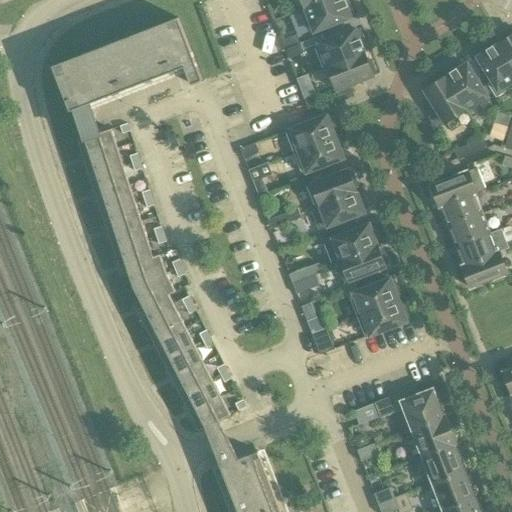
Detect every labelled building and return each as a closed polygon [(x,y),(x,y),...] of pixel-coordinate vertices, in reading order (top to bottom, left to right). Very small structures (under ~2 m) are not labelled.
[(326,0),(306,8),(305,7),(301,9),(310,33),(351,17),(350,15),(353,14),(349,1),(346,2),(344,0),(326,0)] [(306,8),(326,0),(302,0),(305,7),(306,8)] [(75,110),(84,138),(100,133),(90,103),(185,67),(192,84),(203,80),(179,18),(53,65),(70,111),(75,110)] [(314,45),(323,69),(328,67),(365,53),(362,44),(365,43),(360,31),(357,32),(356,29),(314,45)] [(499,44),(511,64),(511,32),(506,36),(507,39),(499,44)] [(286,50),(300,44),(297,35),(282,41),(286,50)] [(304,53),(300,44),(286,50),(289,59),(304,53)] [(511,82),(511,64),(499,44),(492,49),(490,46),(479,53),(481,56),(478,57),(493,81),(487,84),(496,98),(511,89),(508,85),(511,82)] [(365,53),(328,67),(341,101),(355,96),(351,85),(374,76),(373,73),(376,72),(371,60),(368,61),(365,53)] [(454,72),(446,77),(467,110),(479,102),(486,112),(494,107),(467,64),(465,65),(463,62),(452,69),(454,72)] [(467,110),(446,77),(438,82),(437,79),(426,86),(427,89),(425,90),(438,111),(429,117),(434,130),(467,110)] [(305,98),(311,113),(320,110),(314,95),(305,98)] [(498,112),(495,122),(508,126),(511,116),(498,112)] [(295,152),(336,137),(333,129),(336,127),(332,117),(328,118),(327,115),(286,131),(295,152)] [(128,124),(121,126),(123,134),(131,131),(128,124)] [(112,129),(100,133),(84,138),(77,140),(84,160),(118,148),(112,129)] [(337,141),(336,137),(295,152),(303,174),(344,158),(342,154),(346,153),(341,140),(337,141)] [(469,144),(473,154),(487,148),(484,139),(469,144)] [(241,149),(244,158),(259,152),(256,143),(241,149)] [(473,154),(469,144),(455,150),(458,159),(473,154)] [(118,148),(84,160),(90,178),(124,166),(118,148)] [(138,153),(130,156),(133,163),(140,161),(138,153)] [(511,168),(511,158),(505,157),(503,165),(511,168)] [(140,161),(133,163),(135,171),(143,169),(140,161)] [(124,166),(90,178),(96,196),(130,185),(124,166)] [(477,168),(468,172),(465,173),(462,170),(453,174),(452,178),(432,186),(440,208),(441,207),(441,206),(475,193),(475,194),(476,194),(476,193),(485,189),(477,168)] [(316,207),(357,191),(354,183),(357,182),(353,171),(350,173),(348,170),(307,186),(315,206),(316,207)] [(260,197),(269,194),(263,179),(254,182),(260,197)] [(130,185),(96,196),(102,214),(136,203),(130,185)] [(150,190),(142,192),(145,200),(152,197),(150,190)] [(316,207),(315,206),(311,208),(319,230),(365,212),(363,208),(367,207),(362,195),(358,196),(357,191),(316,207)] [(483,213),(475,194),(475,193),(441,206),(441,207),(449,226),(483,213)] [(152,197),(145,200),(147,207),(155,205),(152,197)] [(136,203),(102,214),(108,232),(142,221),(136,203)] [(298,209),(283,214),(287,224),(302,218),(298,209)] [(483,213),(449,226),(457,247),(490,233),(483,213)] [(287,224),(283,214),(269,220),(272,229),(287,224)] [(142,221),(108,232),(114,251),(148,239),(142,221)] [(337,261),(378,245),(376,241),(379,240),(374,227),(371,228),(370,224),(324,242),(332,264),(337,262),(337,261)] [(162,226),(154,229),(157,236),(164,234),(162,226)] [(490,233),(457,247),(464,266),(464,267),(498,254),(498,253),(490,233)] [(164,234),(157,236),(159,244),(167,241),(164,234)] [(148,239),(114,251),(120,270),(127,268),(127,267),(154,258),(154,257),(148,239)] [(381,253),(378,245),(337,261),(337,262),(345,283),(386,267),(385,264),(388,263),(384,252),(381,253)] [(464,267),(464,266),(463,266),(471,288),(492,280),(495,283),(504,279),(505,275),(508,274),(499,252),(498,253),(498,254),(464,267)] [(154,258),(127,267),(127,268),(134,287),(167,273),(161,254),(154,257),(154,258)] [(179,259),(172,262),(175,270),(183,267),(179,259)] [(319,263),(304,269),(308,278),(293,284),(298,295),(319,286),(315,275),(323,272),(319,263)] [(183,267),(175,270),(178,277),(186,274),(183,267)] [(308,278),(304,269),(290,274),(293,284),(308,278)] [(134,287),(143,306),(143,307),(169,294),(169,295),(176,291),(167,273),(134,287)] [(358,316),(399,300),(397,295),(400,294),(395,281),(392,282),(391,279),(349,294),(358,316)] [(143,306),(136,310),(146,327),(178,311),(169,295),(169,294),(143,307),(143,306)] [(189,296),(182,300),(186,307),(193,303),(189,296)] [(399,300),(358,316),(366,337),(407,321),(406,318),(409,317),(405,307),(402,308),(399,300)] [(193,303),(186,307),(189,314),(196,310),(193,303)] [(302,306),(308,321),(317,318),(311,303),(302,306)] [(178,311),(146,327),(154,344),(186,328),(178,311)] [(336,349),(332,340),(335,338),(331,327),(312,334),(320,355),(336,349)] [(186,328),(154,344),(163,361),(195,345),(186,328)] [(207,330),(200,334),(203,341),(211,337),(207,330)] [(211,337),(203,341),(207,348),(214,344),(211,337)] [(195,345),(163,361),(172,379),(204,362),(195,345)] [(204,362),(172,379),(181,396),(213,379),(204,362)] [(224,364),(217,368),(221,375),(228,371),(224,364)] [(228,371),(221,375),(225,382),(231,379),(228,371)] [(213,379),(181,396),(190,413),(221,396),(213,379)] [(444,418),(444,417),(439,404),(441,402),(437,393),(434,393),(433,390),(419,395),(417,390),(415,388),(400,394),(400,393),(399,394),(388,398),(387,398),(387,399),(376,403),(375,403),(381,418),(394,413),(394,412),(404,408),(413,430),(444,418)] [(221,396),(190,413),(199,431),(205,428),(219,421),(231,415),(221,396)] [(243,400),(236,403),(239,411),(246,407),(243,400)] [(445,416),(444,417),(444,418),(413,430),(423,457),(454,444),(455,446),(456,445),(455,442),(457,440),(453,431),(450,430),(445,416)] [(219,421),(205,428),(214,450),(220,466),(212,469),(229,511),(281,511),(258,451),(239,459),(231,443),(219,421)] [(367,433),(354,438),(358,450),(372,444),(367,433)] [(363,461),(378,455),(374,444),(359,450),(358,450),(357,450),(358,451),(361,460),(362,461),(363,461)] [(454,444),(423,457),(433,483),(465,471),(464,469),(466,467),(463,458),(459,458),(455,446),(454,444)] [(465,471),(433,483),(444,510),(475,498),(474,496),(476,494),(473,485),(470,484),(465,471)] [(379,504),(394,498),(390,488),(375,494),(374,494),(375,495),(379,504)] [(408,494),(398,496),(401,511),(412,509),(408,494)] [(389,511),(398,509),(394,498),(379,504),(381,511),(389,511)] [(475,498),(444,510),(444,511),(483,511),(480,511),(475,498)]
